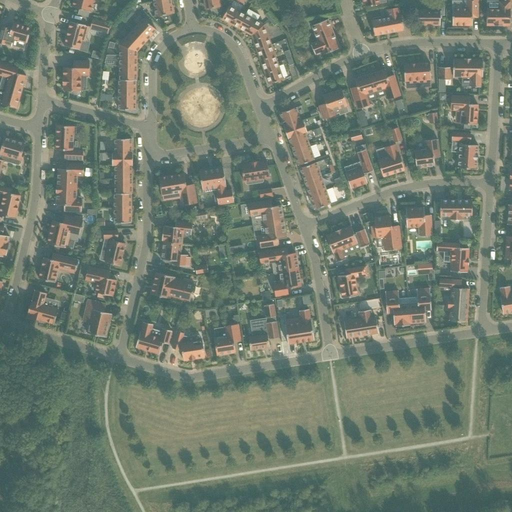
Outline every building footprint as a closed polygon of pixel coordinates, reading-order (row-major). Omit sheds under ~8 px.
[(73,0),(72,7),(79,9),(78,15),(88,17),(89,12),(90,12),(93,0),(73,0)] [(165,0),(154,2),(156,16),(174,13),(173,7),(172,7),(170,0),(165,0)] [(219,0),(204,0),(206,9),(221,7),(219,0)] [(452,1),(452,8),(452,25),(472,26),(472,18),(478,18),(478,8),(478,0),(466,0),(467,1),(452,1)] [(510,26),(510,1),(486,1),(486,26),(510,26)] [(417,10),(417,15),(417,25),(440,25),(440,16),(444,16),(444,5),(436,5),(436,10),(417,10)] [(245,15),(229,6),(222,19),(238,28),(245,15)] [(373,18),(373,20),(371,21),(374,36),(404,30),(401,15),(400,15),(398,7),(387,10),(389,18),(378,20),(378,17),(373,18)] [(127,11),(122,17),(127,23),(130,20),(130,14),(127,11)] [(265,15),(269,20),(273,17),(268,12),(265,15)] [(264,25),(245,15),(238,28),(252,35),(264,25)] [(278,23),(273,17),(269,20),(274,26),(278,23)] [(134,29),(146,41),(156,30),(156,31),(156,30),(143,18),(143,19),(134,29)] [(311,44),(311,46),(315,55),(322,52),(323,55),(339,48),(328,19),(312,26),(318,41),(311,44)] [(92,20),(90,27),(102,30),(103,27),(108,29),(107,32),(108,32),(110,25),(92,20)] [(70,21),(64,46),(79,50),(82,40),(85,41),(85,39),(89,27),(85,26),(85,25),(70,21)] [(2,27),(0,35),(0,43),(5,45),(5,44),(12,46),(24,49),(26,42),(27,43),(31,28),(13,23),(11,30),(9,29),(2,27)] [(257,50),(271,45),(264,25),(252,35),(257,50)] [(120,45),(137,51),(146,41),(134,29),(120,45)] [(136,66),(137,51),(120,45),(119,54),(119,59),(105,59),(105,66),(119,66),(136,66)] [(263,67),(277,62),(271,45),(257,50),(263,67)] [(480,87),(480,77),(482,77),(483,60),(470,60),(470,59),(464,59),(464,60),(453,59),(453,77),(463,77),(462,87),(480,87)] [(19,66),(0,60),(0,75),(9,78),(2,104),(17,108),(26,76),(17,73),(19,66)] [(63,91),(80,91),(80,77),(86,77),(88,77),(88,75),(89,75),(90,61),(73,61),(73,68),(64,68),(64,79),(63,79),(63,85),(63,91)] [(283,79),(278,66),(277,62),(263,67),(269,84),(283,79)] [(431,80),(430,62),(403,64),(404,82),(418,81),(419,88),(431,87),(430,80),(431,80)] [(119,66),(119,80),(135,80),(135,81),(136,81),(136,66),(119,66)] [(439,80),(451,80),(451,67),(439,67),(439,80)] [(384,88),(388,100),(400,96),(394,75),(387,77),(385,69),(370,74),(375,91),(384,88)] [(369,105),(366,94),(375,91),(370,74),(354,79),(357,86),(350,88),(357,109),(369,105)] [(119,95),(135,95),(135,81),(135,80),(119,80),(119,95)] [(325,103),(319,106),(324,119),(336,115),(336,114),(339,113),(338,109),(347,106),(341,89),(323,96),(325,103)] [(135,95),(119,95),(118,109),(136,109),(135,109),(135,95)] [(469,104),(470,97),(451,96),(450,110),(456,110),(456,113),(463,113),(462,123),(460,123),(460,124),(476,125),(478,105),(469,104)] [(301,122),(301,121),(296,108),(280,113),(285,127),(301,122)] [(428,114),(430,124),(438,123),(436,113),(428,114)] [(285,127),(284,127),(288,138),(304,132),(305,133),(307,132),(303,120),(301,121),(301,122),(285,127)] [(74,126),(57,125),(56,150),(65,150),(64,159),(83,160),(83,151),(80,151),(72,150),(73,137),(76,137),(76,127),(74,127),(74,126)] [(378,160),(383,177),(404,170),(399,153),(399,154),(395,142),(402,140),(398,127),(390,130),(393,137),(388,138),(390,145),(385,147),(387,155),(378,157),(379,160),(378,160)] [(352,141),(362,138),(360,131),(350,134),(352,141)] [(305,133),(304,132),(288,138),(293,151),(309,146),(305,133)] [(458,168),(476,169),(478,145),(469,145),(469,142),(470,142),(471,134),(452,132),(451,140),(459,141),(458,168)] [(25,143),(4,137),(0,151),(0,154),(0,155),(0,171),(3,160),(10,162),(11,158),(22,161),(25,152),(23,152),(25,143)] [(132,153),(132,139),(114,139),(115,153),(132,153)] [(416,168),(434,166),(433,158),(440,157),(437,139),(424,141),(425,149),(414,150),(416,168)] [(351,189),(367,183),(364,173),(365,174),(372,171),(365,149),(364,150),(363,145),(356,147),(357,152),(360,162),(351,165),(353,171),(345,174),(351,189)] [(298,165),(299,165),(314,160),(309,146),(293,151),(298,165)] [(132,165),(132,153),(115,153),(112,153),(112,165),(115,165),(132,165)] [(250,163),(241,165),(244,182),(245,182),(246,184),(248,185),(252,184),(254,182),(254,180),(269,178),(267,161),(258,162),(257,161),(250,162),(250,163)] [(300,168),(305,182),(321,176),(316,162),(300,168)] [(56,186),(56,187),(77,188),(77,176),(83,176),(84,164),(66,163),(66,169),(58,169),(57,186),(56,186)] [(115,165),(115,179),(132,179),(132,165),(115,165)] [(199,171),(203,196),(216,194),(218,205),(234,202),(232,189),(225,190),(225,187),(226,186),(223,168),(199,171)] [(193,184),(186,185),(184,174),(159,178),(162,195),(173,194),(173,198),(182,197),(183,205),(196,203),(193,184)] [(309,195),(325,190),(321,176),(305,182),(309,195)] [(341,178),(335,180),(339,191),(345,189),(341,178)] [(115,194),(131,194),(132,194),(132,179),(115,179),(115,194)] [(20,195),(11,193),(12,189),(0,186),(0,221),(1,222),(3,216),(15,219),(20,195)] [(76,197),(77,188),(56,187),(56,193),(57,193),(56,205),(64,205),(64,211),(81,212),(82,200),(81,200),(81,197),(76,197)] [(333,188),(327,189),(331,202),(337,201),(333,188)] [(272,196),(271,189),(259,191),(260,198),(272,196)] [(325,190),(309,195),(314,209),(330,204),(325,190)] [(131,208),(131,194),(115,194),(114,194),(114,208),(131,208)] [(440,217),(440,216),(448,216),(448,219),(464,219),(463,219),(463,216),(471,216),(471,217),(472,217),(472,200),(471,200),(461,200),(461,199),(457,199),(457,200),(440,200),(440,217)] [(283,221),(281,205),(272,207),(271,200),(249,204),(251,216),(253,226),(262,224),(283,221)] [(424,215),(424,207),(405,209),(406,228),(418,227),(419,236),(432,235),(431,215),(424,215)] [(114,208),(114,223),(131,223),(131,208),(114,208)] [(207,218),(206,211),(194,213),(195,220),(207,218)] [(75,216),(74,218),(65,215),(63,223),(52,220),(47,244),(64,248),(64,247),(67,247),(68,240),(71,240),(72,233),(78,235),(79,235),(83,220),(82,219),(83,218),(75,216)] [(374,226),(371,226),(372,238),(375,238),(383,237),(384,247),(384,250),(401,248),(398,225),(391,226),(390,216),(373,218),(374,226)] [(163,241),(163,242),(182,244),(183,235),(191,235),(192,222),(176,220),(175,227),(164,225),(164,227),(163,227),(162,241),(163,241)] [(262,224),(264,235),(258,236),(260,248),(279,245),(278,239),(286,238),(283,221),(262,224)] [(4,256),(6,256),(9,243),(8,243),(9,236),(2,235),(4,227),(0,225),(0,256),(4,257),(4,256)] [(333,253),(337,262),(345,259),(341,250),(360,242),(362,247),(369,244),(363,229),(356,232),(356,234),(354,235),(351,226),(341,230),(340,229),(335,231),(336,232),(326,236),(333,253)] [(105,262),(120,265),(125,243),(116,241),(117,238),(118,238),(118,231),(104,231),(104,238),(105,238),(103,245),(109,247),(105,262)] [(181,254),(182,244),(163,242),(161,259),(173,260),(173,265),(189,267),(190,257),(187,257),(188,255),(181,254)] [(467,272),(467,265),(468,265),(469,260),(468,260),(468,248),(459,248),(459,244),(437,242),(436,251),(444,251),(443,262),(451,262),(450,271),(467,272)] [(271,262),(273,273),(273,274),(279,273),(279,272),(298,269),(296,253),(288,254),(287,248),(258,252),(260,264),(271,262)] [(392,265),(402,264),(401,253),(391,253),(392,265)] [(39,279),(55,282),(58,269),(66,271),(66,269),(75,271),(78,260),(53,254),(51,259),(44,258),(39,279)] [(433,263),(418,264),(419,275),(426,274),(426,271),(433,270),(433,263)] [(208,272),(207,265),(195,267),(196,274),(208,272)] [(113,296),(116,280),(109,278),(110,271),(88,266),(85,280),(97,283),(95,292),(98,293),(97,297),(105,299),(106,295),(113,296)] [(338,276),(342,298),(357,296),(354,277),(367,275),(365,266),(345,269),(346,274),(338,276)] [(301,286),(298,269),(279,272),(279,273),(280,281),(273,282),(274,284),(273,285),(275,296),(288,294),(287,288),(301,286)] [(156,273),(156,274),(151,294),(170,298),(170,297),(190,301),(194,284),(174,279),(175,277),(156,273)] [(449,320),(467,321),(469,289),(461,288),(461,280),(439,279),(439,287),(440,284),(449,285),(449,288),(451,288),(450,298),(448,298),(447,310),(449,310),(449,320)] [(511,294),(510,295),(509,286),(500,288),(501,297),(500,297),(503,314),(511,312),(511,294)] [(407,298),(408,304),(410,324),(426,322),(425,311),(431,310),(429,288),(416,289),(416,297),(407,298)] [(29,317),(28,318),(44,323),(44,321),(54,324),(58,308),(43,304),(45,296),(46,293),(35,290),(32,301),(31,301),(27,316),(29,317)] [(261,292),(262,300),(270,299),(269,291),(261,292)] [(408,304),(399,305),(397,291),(384,292),(386,314),(393,313),(394,325),(396,325),(396,326),(409,325),(409,324),(410,324),(408,304)] [(85,295),(75,293),(73,299),(83,302),(85,295)] [(303,303),(312,303),(311,295),(303,296),(303,303)] [(106,337),(112,314),(104,312),(106,304),(88,300),(83,321),(89,323),(87,333),(106,337)] [(279,337),(273,304),(264,306),(267,323),(251,325),(252,337),(248,338),(250,350),(269,347),(268,338),(269,338),(269,339),(279,337)] [(285,325),(288,344),(314,340),(311,321),(310,321),(309,309),(299,311),(301,322),(292,324),(292,319),(285,320),(285,325)] [(378,333),(376,316),(371,317),(370,310),(358,312),(360,319),(343,321),(346,338),(378,333)] [(168,344),(172,331),(163,328),(160,337),(150,334),(153,324),(144,322),(141,332),(140,331),(135,347),(159,354),(162,342),(168,344)] [(214,338),(217,355),(235,352),(234,342),(241,341),(238,324),(224,326),(225,333),(215,335),(216,337),(214,338)] [(202,340),(188,342),(188,337),(183,336),(184,333),(177,331),(172,348),(179,350),(182,350),(183,361),(190,360),(195,359),(205,357),(202,340)]
